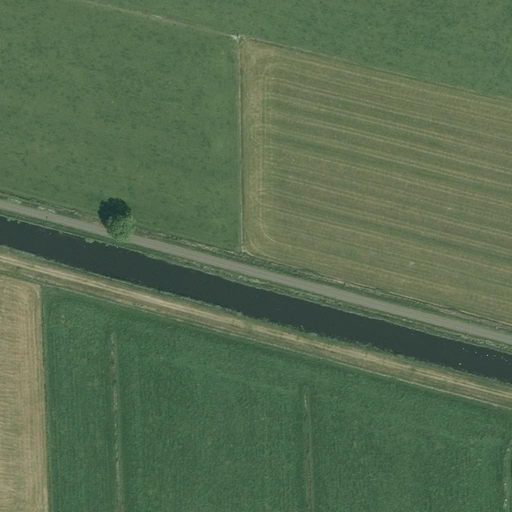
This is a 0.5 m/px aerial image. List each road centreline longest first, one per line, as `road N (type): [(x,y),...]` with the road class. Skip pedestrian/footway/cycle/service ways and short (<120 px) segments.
road 1 (track): [(511,394),(0,257)]
road 2 (unclassified): [(511,340),(0,205)]
